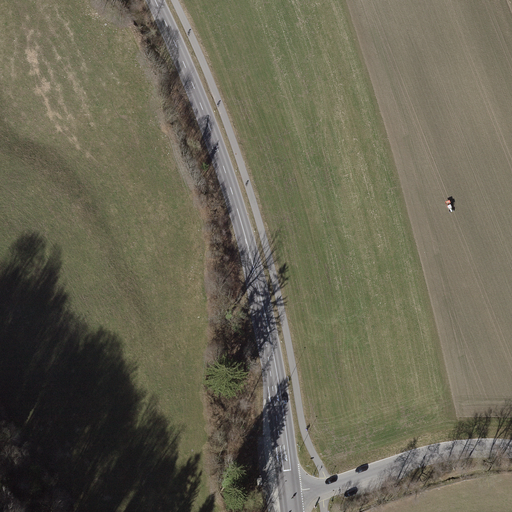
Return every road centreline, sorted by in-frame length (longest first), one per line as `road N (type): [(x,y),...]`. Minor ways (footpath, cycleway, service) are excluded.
road 1 (secondary): [(155,0),(237,204),(265,323),(289,491)]
road 2 (tertiary): [(289,491),(431,452),(511,446)]
